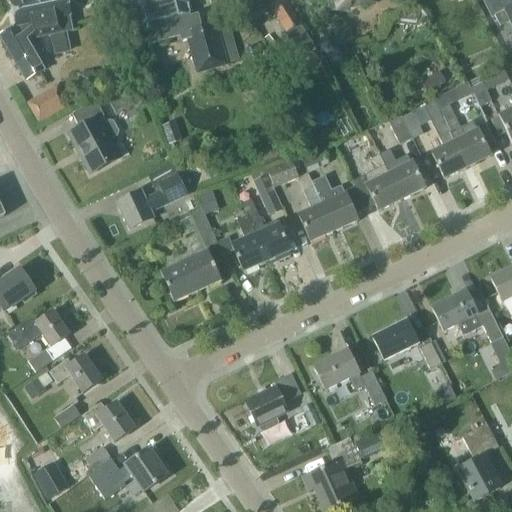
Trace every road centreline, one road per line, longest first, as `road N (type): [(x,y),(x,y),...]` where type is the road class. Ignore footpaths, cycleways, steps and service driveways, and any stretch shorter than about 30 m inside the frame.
road 1 (residential): [(172,384),(511,214)]
road 2 (residential): [(172,384),(41,189),(0,113)]
road 3 (residential): [(260,511),(172,384)]
